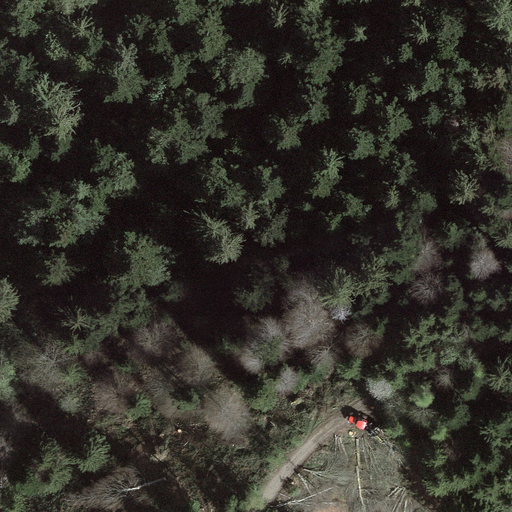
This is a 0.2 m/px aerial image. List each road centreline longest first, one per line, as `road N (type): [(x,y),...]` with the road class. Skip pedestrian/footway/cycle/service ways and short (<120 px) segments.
road 1 (track): [(511,335),(363,403),(308,447),(257,511)]
road 2 (unclassified): [(260,0),(172,71),(0,176)]
